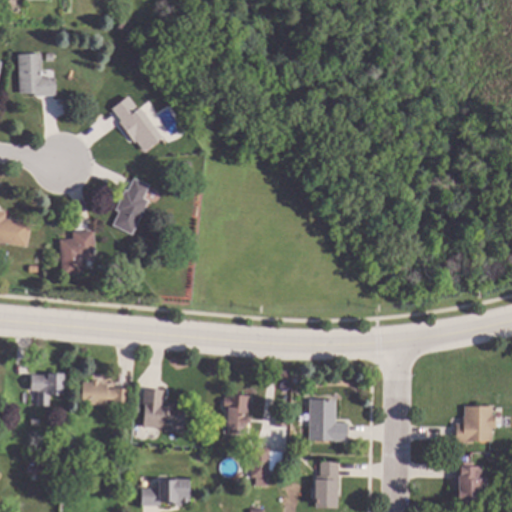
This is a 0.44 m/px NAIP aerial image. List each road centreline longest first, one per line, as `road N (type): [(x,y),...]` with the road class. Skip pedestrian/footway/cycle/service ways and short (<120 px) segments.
road 1 (residential): [(511,314),(397,343),(318,348),(0,323)]
road 2 (residential): [(393,511),(397,343)]
